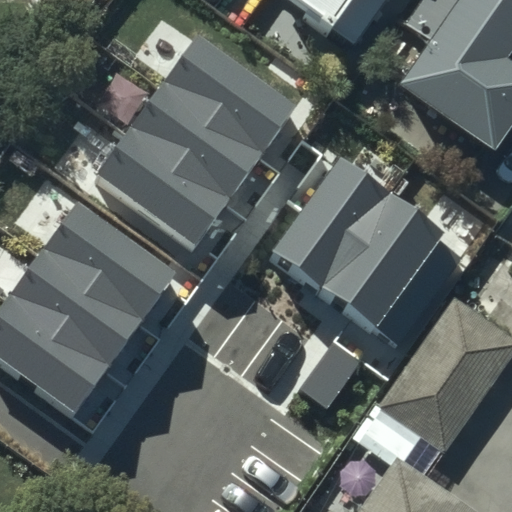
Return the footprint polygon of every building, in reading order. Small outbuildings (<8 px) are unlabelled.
[(42,0),(72,22),(88,0),(42,0)] [(275,0),(350,54),(389,0),(275,0)] [(511,0),(411,0),(403,11),(425,27),(396,69),(489,135),(511,103),(511,50),(498,41),(511,21),(511,0)] [(284,157),(151,116),(147,130),(134,126),(79,308),(89,311),(86,319),(221,361),(284,157)] [(445,454),(511,349),(511,330),(451,291),(351,434),(388,459),(350,511),(493,511),(494,511),(406,455),(418,436),(445,454)] [(353,424),(268,365),(209,448),(293,508),(353,424)] [(176,500),(131,469),(103,511),(239,511),(190,479),(176,500)]
